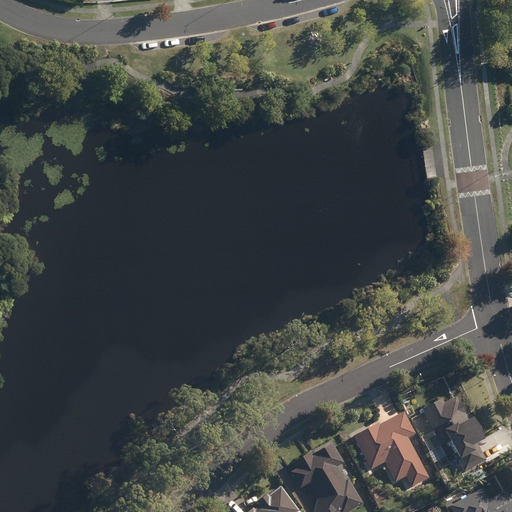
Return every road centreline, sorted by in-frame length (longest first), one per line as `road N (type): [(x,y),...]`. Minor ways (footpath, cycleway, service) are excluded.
road 1 (residential): [(188,511),(226,463),(309,402),(495,326)]
road 2 (residential): [(0,6),(68,32),(179,24),(301,0)]
road 3 (residential): [(460,86),(495,326)]
